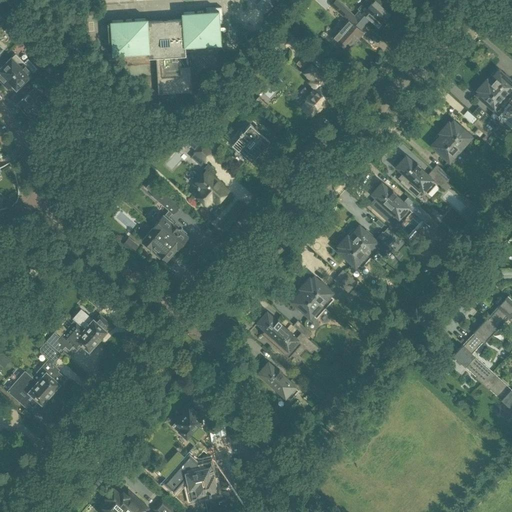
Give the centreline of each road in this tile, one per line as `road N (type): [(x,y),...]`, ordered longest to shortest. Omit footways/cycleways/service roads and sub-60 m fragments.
road 1 (residential): [(186,319),(475,0)]
road 2 (residential): [(17,511),(186,319)]
road 3 (residential): [(262,511),(226,353),(186,319)]
road 4 (residential): [(186,319),(40,203)]
